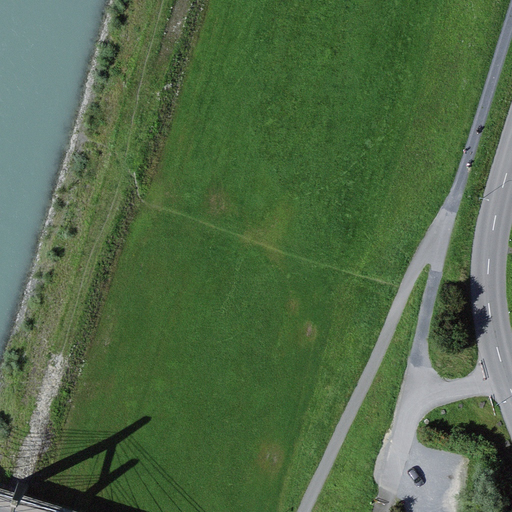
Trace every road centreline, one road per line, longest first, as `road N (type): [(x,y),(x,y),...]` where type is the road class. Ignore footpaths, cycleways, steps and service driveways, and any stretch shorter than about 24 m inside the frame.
road 1 (track): [(451,204),(305,511)]
road 2 (residential): [(511,163),(490,262),(493,318),(511,379)]
road 3 (track): [(511,6),(451,204)]
road 4 (track): [(451,204),(416,394)]
